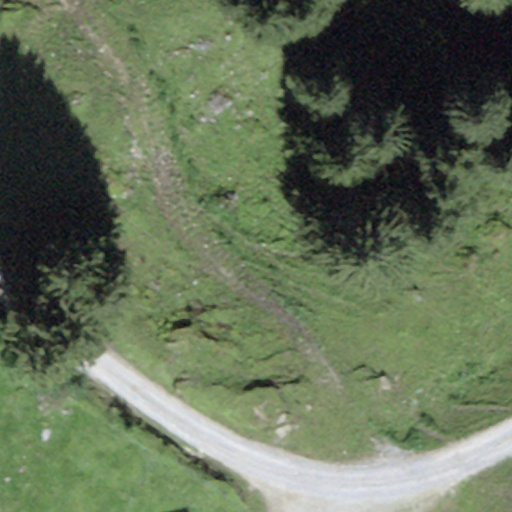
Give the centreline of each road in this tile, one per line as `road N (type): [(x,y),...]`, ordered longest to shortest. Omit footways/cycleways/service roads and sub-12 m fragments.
road 1 (track): [(0,286),(237,459),(315,499)]
road 2 (track): [(315,499),(448,477),(511,441)]
